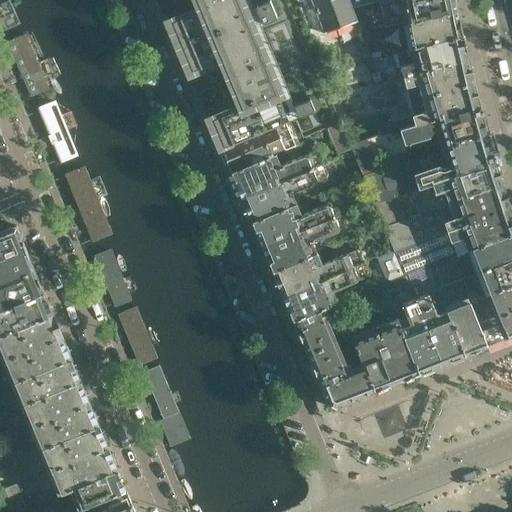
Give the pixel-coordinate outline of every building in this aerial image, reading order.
[(10,0),(0,0),(0,30),(1,33),(21,24),(10,0)] [(327,75),(313,38),(297,0),(198,0),(201,6),(168,20),(192,76),(224,62),(231,77),(229,78),(234,89),(236,88),(242,103),(209,117),(222,148),(287,121),(297,145),(342,126),(341,122),(330,96),(322,77),(327,75)] [(358,22),(353,9),(349,0),(297,0),(313,38),(358,22)] [(349,0),(353,9),(372,4),(391,0),(349,0)] [(460,10),(457,0),(393,0),(398,25),(409,23),(460,10)] [(464,35),(460,10),(409,23),(413,47),(464,35)] [(31,97),(50,88),(26,34),(7,42),(31,97)] [(469,59),(464,35),(413,47),(417,59),(402,63),(405,76),(469,59)] [(481,105),(475,81),(474,81),(469,59),(405,76),(418,123),(481,105)] [(488,134),(481,105),(418,123),(402,128),(408,148),(414,145),(413,141),(432,135),(433,132),(440,129),(445,147),(488,134)] [(54,164),(71,157),(51,109),(35,116),(54,164)] [(277,153),(297,145),(287,121),(222,148),(232,171),(277,153)] [(411,188),(496,161),(488,134),(445,147),(377,169),(362,174),(373,201),(395,193),(411,188)] [(364,139),(360,140),(349,144),(351,147),(362,174),(377,169),(364,139)] [(242,196),(321,163),(318,156),(312,154),(283,166),(277,153),(232,171),(242,196)] [(503,183),(496,161),(411,188),(414,198),(452,186),(457,199),(503,183)] [(293,192),(324,180),(326,174),(321,163),(242,196),(252,221),(297,202),(293,192)] [(93,243),(114,234),(85,165),(65,173),(93,243)] [(393,249),(510,207),(505,192),(503,183),(457,199),(405,217),(383,225),(393,249)] [(405,217),(395,193),(373,201),(383,225),(405,217)] [(262,245),(334,215),(331,207),(326,205),(302,215),(297,202),(252,221),(262,245)] [(441,259),(511,230),(511,212),(510,207),(393,249),(403,274),(441,259)] [(318,251),(314,240),(336,231),(339,226),(334,215),(262,245),(273,270),(318,251)] [(0,259),(26,248),(17,226),(0,232),(0,259)] [(450,281),(511,256),(511,230),(441,259),(450,281)] [(0,284),(35,271),(26,248),(0,259),(0,284)] [(115,307),(133,300),(112,248),(94,255),(115,307)] [(283,296),(362,262),(358,252),(354,251),(323,264),(318,251),(273,270),(283,296)] [(511,256),(450,281),(428,290),(429,293),(414,298),(442,365),(511,336),(511,256)] [(339,300),(334,289),(364,277),(367,272),(362,262),(283,296),(293,319),(327,305),(339,300)] [(428,280),(424,270),(408,276),(412,286),(428,280)] [(0,309),(44,292),(36,273),(35,271),(0,284),(0,309)] [(403,274),(392,278),(398,293),(409,289),(403,274)] [(389,298),(383,282),(361,291),(367,307),(389,298)] [(0,335),(53,315),(44,292),(0,309),(0,335)] [(442,365),(414,298),(403,303),(412,326),(417,328),(417,329),(404,335),(420,373),(442,365)] [(333,341),(324,319),(332,315),(327,305),(293,319),(307,352),(333,341)] [(118,314),(141,365),(155,359),(132,308),(118,314)] [(63,337),(53,315),(0,335),(0,336),(9,359),(63,337)] [(420,373),(404,335),(398,319),(384,324),(382,319),(373,322),(375,328),(397,382),(420,373)] [(397,382),(375,328),(366,332),(369,337),(355,343),(367,370),(375,391),(397,382)] [(72,359),(63,337),(9,359),(18,380),(72,359)] [(343,367),(333,341),(307,352),(322,388),(357,374),(352,363),(343,367)] [(27,403),(81,381),(72,359),(18,380),(27,403)] [(159,420),(170,447),(191,438),(161,363),(143,371),(163,418),(159,420)] [(375,391),(367,370),(357,374),(322,388),(328,403),(336,407),(375,391)] [(90,403),(81,381),(27,403),(36,425),(90,403)] [(45,447),(99,424),(90,403),(36,425),(45,447)] [(412,428),(407,411),(381,418),(386,435),(412,428)] [(109,447),(99,424),(45,447),(54,469),(109,447)] [(118,470),(109,447),(54,469),(63,492),(76,487),(118,470)] [(126,490),(118,470),(76,487),(85,507),(104,500),(126,490)] [(28,507),(18,485),(6,490),(15,511),(28,507)] [(15,511),(6,490),(0,492),(0,511),(15,511)] [(135,511),(126,490),(104,500),(109,511),(135,511)]
